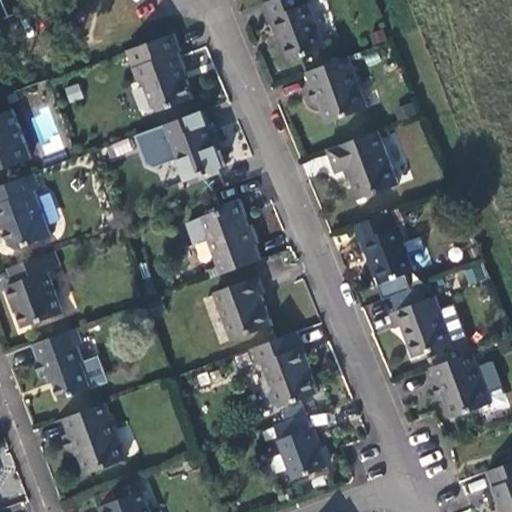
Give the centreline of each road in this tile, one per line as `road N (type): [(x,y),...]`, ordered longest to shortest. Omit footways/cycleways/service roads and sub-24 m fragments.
road 1 (residential): [(414,484),(213,0)]
road 2 (residential): [(55,511),(0,353)]
